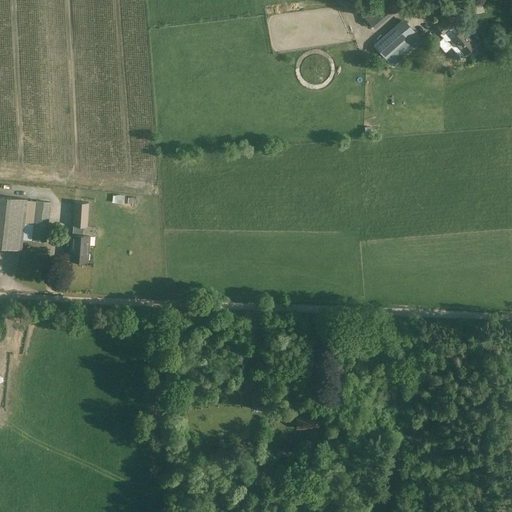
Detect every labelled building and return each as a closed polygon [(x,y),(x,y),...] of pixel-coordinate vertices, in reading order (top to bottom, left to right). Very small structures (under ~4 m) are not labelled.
[(379,0),(363,14),(375,28),(394,12),(383,0),(379,0)] [(455,26),(446,17),(437,25),(445,35),(448,32),(452,37),(451,38),(466,54),(476,44),(468,35),(469,34),(463,27),(457,33),(453,28),(455,26)] [(392,66),(422,39),(404,18),(374,45),(392,66)] [(111,193),(111,201),(123,201),(122,193),(111,193)] [(0,247),(22,249),(28,199),(0,195),(0,247)] [(46,242),(51,202),(36,200),(32,240),(46,242)] [(89,202),(75,201),(74,225),(87,226),(89,202)] [(66,267),(70,267),(70,268),(83,269),(84,253),(86,253),(87,239),(69,238),(69,252),(71,252),(70,261),(66,260),(66,267)] [(319,415),(297,415),(297,427),(319,427),(319,415)] [(390,493),(372,491),(371,503),(389,504),(390,493)]
